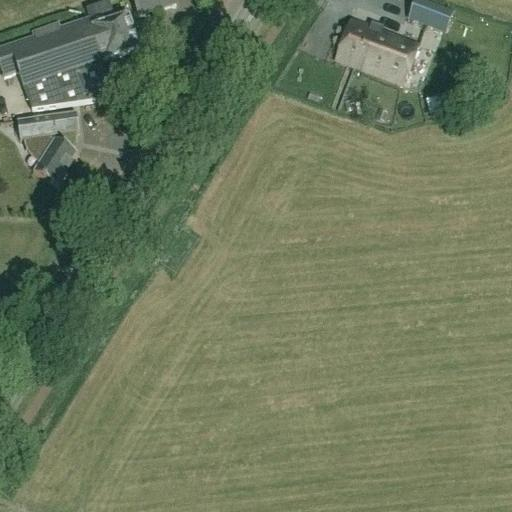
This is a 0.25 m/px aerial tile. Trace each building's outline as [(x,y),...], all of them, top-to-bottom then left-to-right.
[(173,0),(133,0),(139,19),(176,8),(173,0)] [(91,31),(102,65),(104,64),(140,52),(129,18),(114,23),(108,4),(86,12),(92,30),(91,31)] [(420,25),(443,34),(451,13),(428,5),(420,25)] [(102,65),(91,31),(88,22),(60,31),(59,27),(32,36),(34,40),(0,51),(0,67),(4,81),(19,76),(31,114),(115,102),(102,65)] [(374,31),(352,22),(336,63),(358,72),(402,89),(418,47),(374,30),(374,31)] [(17,124),(20,144),(33,142),(33,144),(33,146),(34,148),(36,152),(37,153),(38,155),(40,156),(43,158),(33,175),(56,190),(78,157),(70,152),(71,150),(72,148),(73,147),(73,146),(74,142),(74,139),(74,136),(79,135),(76,116),(17,124)]
